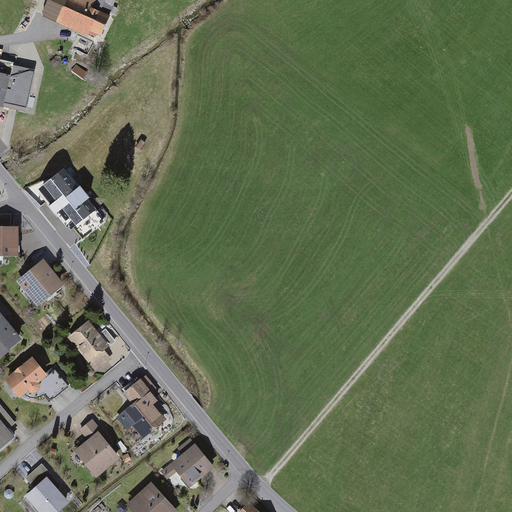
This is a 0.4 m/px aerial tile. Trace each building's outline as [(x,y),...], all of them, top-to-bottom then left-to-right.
[(98,0),(49,0),(43,13),(100,41),(110,19),(94,11),(98,0)] [(13,61),(0,58),(0,105),(3,106),(12,64),(13,61)] [(35,69),(12,64),(3,106),(25,111),(35,69)] [(103,222),(66,173),(43,190),(80,239),(103,222)] [(16,231),(0,230),(0,255),(16,255),(16,231)] [(38,304),(62,286),(44,264),(21,282),(38,304)] [(11,316),(0,302),(0,363),(21,346),(2,324),(11,316)] [(109,349),(88,325),(67,343),(88,367),(90,365),(97,374),(111,362),(104,354),(109,349)] [(46,381),(31,362),(2,385),(17,405),(28,397),(30,400),(41,391),(38,387),(46,381)] [(149,399),(138,385),(124,396),(133,408),(125,415),(122,411),(109,421),(114,428),(121,423),(127,431),(129,429),(141,444),(144,442),(148,447),(162,437),(158,432),(166,426),(146,401),(149,399)] [(0,454),(15,443),(7,433),(16,425),(0,404),(0,454)] [(88,444),(71,458),(94,485),(119,464),(110,452),(114,449),(92,423),(79,434),(88,444)] [(187,494),(214,474),(191,442),(177,453),(182,460),(160,475),(167,485),(176,478),(187,494)] [(61,491),(42,468),(25,482),(33,492),(21,502),(28,511),(65,511),(70,509),(57,494),(61,491)] [(173,511),(152,487),(126,509),(128,511),(173,511)] [(257,511),(247,503),(239,511),(257,511)]
